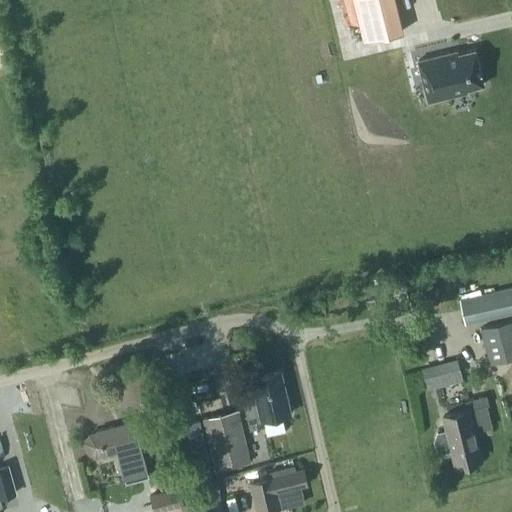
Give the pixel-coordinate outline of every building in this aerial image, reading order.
[(353,0),(363,40),(402,31),(394,0),(353,0)] [(456,50),(417,60),(428,101),(466,91),(466,88),(483,84),(475,49),(457,53),(456,50)] [(413,272),(416,283),(430,280),(427,269),(413,272)] [(388,307),(399,305),(392,277),(382,280),(388,307)] [(511,286),(460,298),(465,322),(511,311),(511,286)] [(511,320),(480,328),(480,329),(488,361),(511,356),(511,320)] [(427,389),(462,379),(457,358),(422,367),(427,389)] [(279,371),(250,378),(257,406),(245,409),(250,427),(263,424),(262,418),(289,412),(279,371)] [(438,429),(435,436),(437,444),(443,449),(453,447),(456,462),(481,456),(474,429),(493,424),(488,402),(490,402),(488,394),(466,399),(468,407),(445,412),(448,427),(438,429)] [(237,411),(202,419),(214,469),(249,461),(237,411)] [(142,444),(135,418),(96,428),(97,431),(89,433),(85,440),(87,451),(95,455),(103,453),(103,455),(117,451),(125,480),(148,474),(141,448),(140,449),(139,445),(142,444)] [(0,496),(16,492),(8,465),(0,467),(0,496)] [(249,482),(256,511),(258,511),(303,501),(299,485),(306,483),(302,467),(294,469),(293,465),(269,471),(270,477),(249,482)] [(212,476),(210,466),(197,469),(199,479),(212,476)] [(150,494),(150,497),(154,511),(183,504),(181,497),(179,487),(150,494)] [(202,511),(223,511),(218,493),(199,498),(202,511)]
